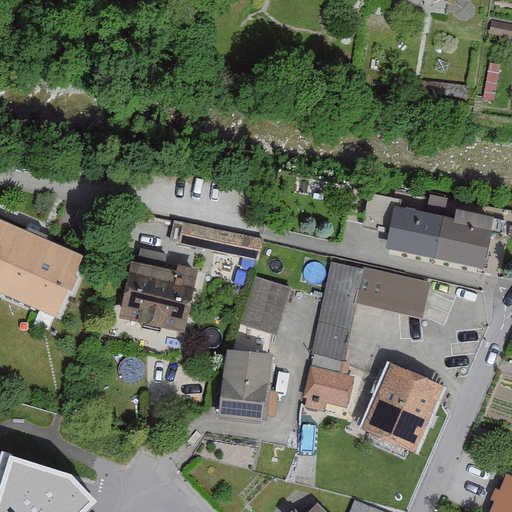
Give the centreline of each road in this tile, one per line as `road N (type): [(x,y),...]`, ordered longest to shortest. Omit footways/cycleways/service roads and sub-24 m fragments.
road 1 (residential): [(0,182),(98,195),(511,287)]
road 2 (residential): [(420,511),(511,301)]
road 3 (unknown): [(166,491),(131,454),(103,442),(0,421)]
